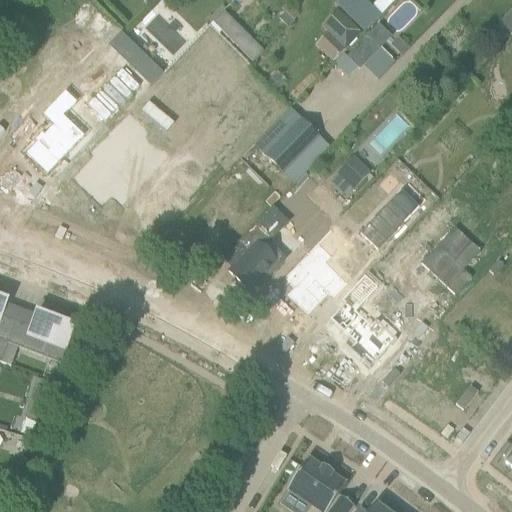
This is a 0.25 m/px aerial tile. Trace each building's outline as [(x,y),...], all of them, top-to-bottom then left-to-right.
[(346,16),(361,0),(341,0),(336,6),(346,16)] [(363,0),(361,0),(346,16),(363,33),(380,16),(371,7),(363,0)] [(377,0),(371,7),(380,16),(396,0),(377,0)] [(511,12),(500,25),(511,36),(511,34),(511,12)] [(337,13),(321,28),(326,33),(332,39),(343,51),(359,36),(337,13)] [(283,14),(278,20),(286,27),(291,22),(283,14)] [(213,26),(235,47),(246,36),(223,15),(213,26)] [(367,37),(346,59),(359,71),(363,67),(380,50),(391,38),(378,25),(367,37)] [(206,61),(223,43),(208,29),(190,47),(206,61)] [(121,35),(108,48),(109,49),(111,48),(135,71),(146,59),(121,35)] [(246,36),(235,47),(251,64),(262,53),(246,36)] [(332,39),(321,50),(332,61),(343,51),(332,39)] [(395,65),(380,50),(363,67),(378,82),(395,65)] [(358,72),(343,58),(333,68),(348,82),(358,72)] [(121,71),(87,107),(105,123),(138,88),(121,71)] [(276,73),(266,85),(275,94),(286,82),(276,73)] [(37,147),(26,158),(37,169),(36,170),(41,174),(41,173),(48,180),(86,140),(64,119),(76,106),(65,95),(67,94),(66,93),(40,119),(41,120),(42,120),(53,130),(45,138),(42,136),(34,145),(37,147)] [(290,110),(254,147),(293,185),(329,149),(290,110)] [(122,135),(78,179),(101,202),(129,175),(139,184),(162,161),(151,150),(142,159),(131,148),(133,146),(122,135)] [(139,184),(136,187),(146,197),(127,217),(148,238),(160,226),(163,229),(179,213),(176,209),(179,206),(163,190),(195,158),(179,142),(162,161),(139,184)] [(370,174),(353,157),(336,175),(353,192),(370,174)] [(311,168),(300,179),(320,199),(331,187),(311,168)] [(244,255),(226,274),(247,293),(265,275),(268,277),(283,262),(266,245),(285,225),(270,210),(235,246),(244,255)] [(452,232),(436,250),(444,258),(428,275),(453,299),(486,264),(452,232)] [(316,245),(280,283),(285,288),(280,293),(305,317),(326,297),(330,301),(345,286),(324,266),(331,259),(316,245)] [(344,306),(329,322),(354,346),(349,351),(370,370),(396,342),(375,323),(369,330),(353,316),(377,291),(364,278),(340,303),(344,306)] [(0,299),(0,342),(2,343),(0,347),(0,363),(4,353),(7,345),(16,323),(1,318),(7,302),(0,299)] [(16,323),(7,345),(17,349),(46,361),(52,347),(65,352),(74,328),(36,313),(30,329),(16,323)] [(4,353),(0,363),(10,368),(14,357),(4,353)] [(37,379),(26,419),(38,422),(50,398),(57,386),(37,379)] [(511,446),(511,445),(502,456),(508,460),(505,464),(511,470),(511,446)] [(286,492),(278,504),(289,511),(350,511),(353,508),(338,497),(338,498),(336,497),(344,484),(332,476),(333,475),(322,468),(321,469),(309,460),(308,459),(286,492)]
